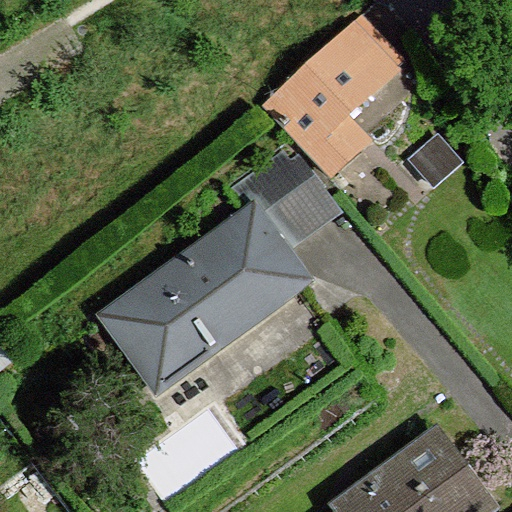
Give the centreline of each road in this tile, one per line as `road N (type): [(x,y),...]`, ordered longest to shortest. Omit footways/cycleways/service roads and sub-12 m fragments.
road 1 (unknown): [(351,248),(511,460)]
road 2 (residential): [(511,136),(414,0)]
